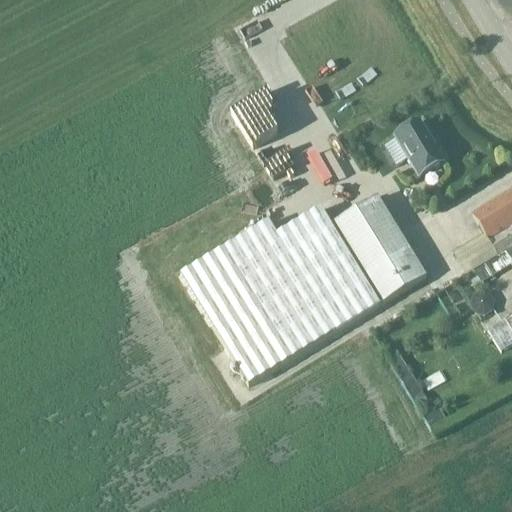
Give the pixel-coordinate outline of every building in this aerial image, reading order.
[(395,142),(383,149),(395,168),(407,161),(418,180),(445,164),(434,146),(435,145),(430,135),(428,136),(419,121),(392,138),(395,142)] [(504,254),(511,248),(511,193),(472,218),(497,259),(504,255),(504,254)] [(247,390),(383,307),(425,281),(376,201),(330,229),(320,212),(276,239),(268,225),(179,280),(247,390)] [(456,253),(472,242),(467,235),(451,246),(456,253)] [(493,258),(475,267),(489,293),(507,283),(493,258)] [(500,355),(511,347),(511,334),(504,323),(504,322),(487,332),(500,355)] [(395,353),(387,358),(400,379),(399,380),(413,402),(422,397),(395,353)] [(439,413),(425,421),(431,432),(445,424),(439,413)]
